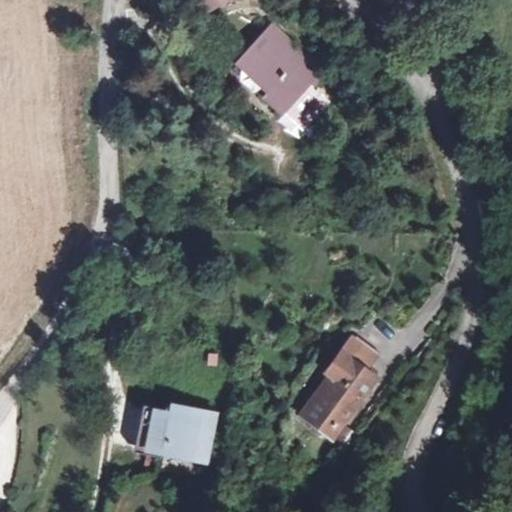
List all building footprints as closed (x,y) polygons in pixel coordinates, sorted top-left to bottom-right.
[(232,0),(194,0),(196,2),(205,17),(233,1),(232,0)] [(287,113),(322,77),(274,33),(243,66),(272,95),(265,102),(282,119),(287,113)] [(272,95),(243,66),(235,73),(265,102),(272,95)] [(306,131),(329,108),(316,95),(323,87),(327,82),(322,77),(287,113),(306,131)] [(316,95),(329,108),(337,100),(323,87),(316,95)] [(348,424),(355,414),(378,382),(366,374),(378,358),(352,340),(325,377),(328,379),(333,382),(305,422),(335,443),(348,424)] [(333,382),(328,379),(300,417),(305,422),(333,382)] [(141,411),(132,457),(157,463),(161,463),(163,458),(192,460),(192,464),(204,467),(214,420),(171,412),(170,416),(141,411)] [(357,415),(355,414),(348,424),(350,426),(357,415)] [(295,444),(308,451),(318,435),(304,427),(295,444)]
